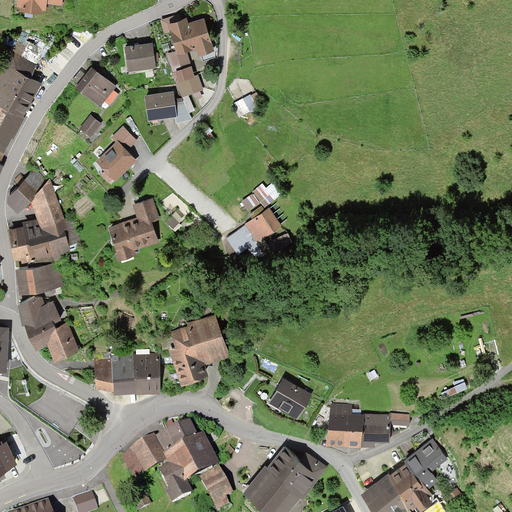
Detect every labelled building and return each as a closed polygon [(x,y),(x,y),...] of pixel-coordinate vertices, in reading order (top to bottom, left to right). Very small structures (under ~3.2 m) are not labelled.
[(17,0),(17,7),(20,8),(20,11),(42,14),(43,11),(46,11),(47,3),(47,0),(17,0)] [(168,24),(171,23),(170,17),(160,19),(165,34),(170,32),(168,24)] [(171,23),(168,24),(170,32),(176,51),(177,55),(187,52),(197,49),(199,56),(214,52),(204,18),(188,23),(187,18),(171,23)] [(153,43),(125,46),(128,72),(156,68),(155,61),(154,53),(153,43)] [(42,83),(30,77),(37,65),(11,51),(0,71),(0,104),(23,117),(24,116),(42,83)] [(177,55),(176,51),(167,53),(173,72),(172,73),(182,97),(192,93),(196,100),(203,97),(200,91),(204,90),(198,75),(195,76),(187,52),(177,55)] [(78,84),(76,87),(100,107),(116,86),(92,67),(86,74),(78,84)] [(86,74),(80,70),(73,80),(78,84),(86,74)] [(174,91),(145,95),(148,121),(176,118),(177,118),(175,103),(174,91)] [(251,94),(232,104),(240,117),(258,107),(251,94)] [(184,101),(175,103),(177,118),(176,118),(176,123),(192,120),(184,101)] [(25,117),(24,116),(23,117),(0,104),(0,151),(4,154),(13,137),(14,138),(25,117)] [(91,115),(79,128),(90,137),(101,124),(91,115)] [(137,140),(123,126),(111,137),(116,142),(118,140),(127,150),(137,140)] [(116,142),(96,161),(105,171),(101,175),(109,183),(113,179),(116,181),(137,160),(127,150),(118,140),(116,142)] [(35,169),(26,179),(21,174),(14,180),(20,185),(7,199),(7,204),(18,214),(31,202),(48,182),(35,169)] [(50,178),(48,182),(31,202),(38,219),(40,226),(65,219),(50,178)] [(262,183),(252,192),(265,208),(283,193),(274,182),(266,188),(262,183)] [(241,201),(248,211),(260,204),(253,193),(241,201)] [(137,218),(109,227),(120,261),(137,256),(135,250),(159,242),(152,221),(160,219),(153,198),(132,204),(137,218)] [(253,219),(245,224),(246,225),(257,242),(282,226),(270,208),(265,211),(262,206),(249,214),(253,219)] [(176,212),(172,215),(179,223),(183,219),(176,212)] [(179,223),(172,215),(166,222),(173,229),(179,223)] [(7,230),(15,260),(21,259),(22,263),(28,262),(28,264),(33,263),(34,266),(58,261),(72,257),(69,245),(81,242),(75,217),(65,219),(40,226),(38,219),(22,223),(23,226),(7,230)] [(257,242),(246,225),(227,238),(238,255),(257,242)] [(34,266),(14,270),(19,295),(63,286),(58,261),(34,266)] [(112,290),(114,297),(121,295),(119,288),(112,290)] [(35,297),(17,306),(22,326),(25,325),(29,339),(56,327),(57,329),(64,326),(53,302),(46,306),(42,298),(35,297)] [(120,311),(114,323),(129,330),(135,318),(120,311)] [(187,327),(170,332),(175,348),(168,350),(181,386),(208,377),(205,366),(230,357),(215,314),(186,324),(187,327)] [(56,327),(29,339),(35,352),(48,347),(55,364),(81,352),(68,324),(64,326),(57,329),(56,327)] [(10,327),(0,326),(0,371),(7,372),(10,327)] [(112,356),(112,359),(114,392),(114,395),(136,394),(136,395),(161,394),(159,353),(133,354),(133,355),(112,356)] [(114,392),(112,359),(94,360),(97,389),(114,392)] [(283,378),(268,403),(297,420),(312,395),(283,378)] [(455,387),(441,393),(444,400),(468,390),(463,378),(453,382),(455,387)] [(352,405),(330,403),(327,446),(346,447),(362,448),(362,447),(364,415),(351,414),(352,405)] [(364,413),(364,415),(362,447),(375,448),(375,443),(390,443),(390,425),(391,414),(390,414),(364,413)] [(390,413),(390,414),(391,414),(390,425),(410,426),(410,414),(390,413)] [(156,435),(164,450),(198,432),(190,417),(156,435)] [(164,450),(163,451),(167,458),(169,461),(158,467),(169,486),(165,488),(172,502),(194,490),(187,478),(220,461),(203,430),(198,432),(164,450)] [(156,435),(154,432),(143,437),(122,455),(134,478),(167,458),(163,451),(164,450),(156,435)] [(405,464),(389,476),(388,477),(411,509),(413,511),(415,509),(417,511),(423,511),(434,505),(430,499),(434,496),(429,489),(438,482),(431,472),(449,459),(433,438),(403,461),(405,464)] [(0,474),(17,466),(7,442),(0,445),(0,474)] [(243,494),(264,511),(289,511),(300,498),(302,500),(328,468),(307,451),(301,460),(284,446),(267,467),(266,466),(243,494)] [(234,491),(220,465),(200,475),(218,508),(230,502),(226,495),(234,491)] [(388,474),(361,494),(373,511),(406,511),(411,509),(388,477),(389,476),(388,474)] [(457,487),(449,494),(459,505),(467,498),(457,487)] [(84,511),(98,507),(92,490),(73,497),(78,511),(84,511)] [(54,511),(49,497),(8,511),(54,511)]
